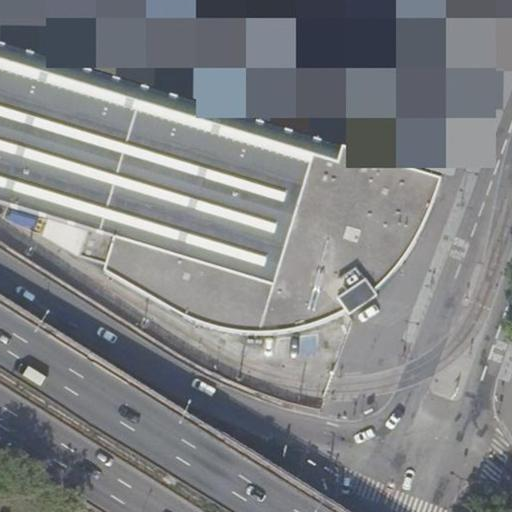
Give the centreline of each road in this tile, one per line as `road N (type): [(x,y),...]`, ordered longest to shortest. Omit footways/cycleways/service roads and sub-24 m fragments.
road 1 (trunk): [(388,442),(333,435),(205,391),(0,264)]
road 2 (primary): [(511,110),(388,442)]
road 3 (trunk): [(282,511),(0,336)]
road 4 (trunk): [(0,413),(155,511)]
road 5 (primary): [(456,444),(511,289)]
